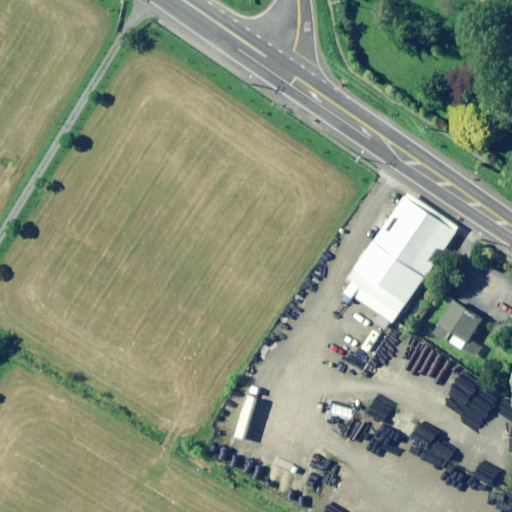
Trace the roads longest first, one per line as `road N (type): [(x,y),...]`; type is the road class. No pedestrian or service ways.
road 1 (trunk): [(279,70),(511,228)]
road 2 (trunk): [(179,0),(279,70)]
